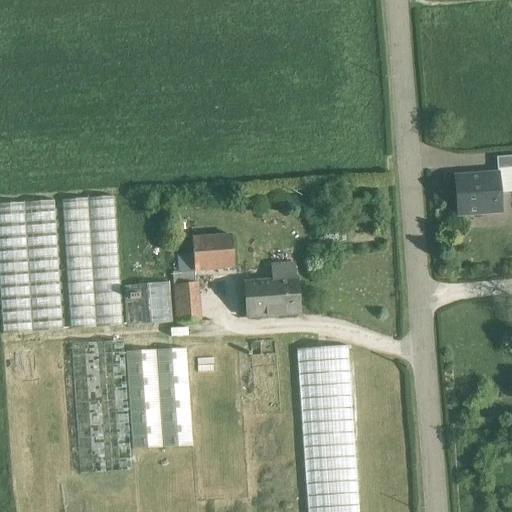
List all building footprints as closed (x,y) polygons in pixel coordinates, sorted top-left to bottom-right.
[(511,156),(496,158),(497,170),(511,168),(511,156)] [(497,174),(455,177),(458,215),(500,212),(497,174)] [(113,197),(61,201),(69,330),(122,326),(113,197)] [(54,201),(0,204),(0,309),(2,335),(62,330),(54,201)] [(232,230),(192,232),(195,267),(235,264),(232,230)] [(293,265),(271,266),(273,282),(245,284),(248,317),(297,313),(295,280),(294,280),(293,265)] [(195,283),(186,284),(185,272),(173,273),(177,323),(198,321),(195,283)] [(168,282),(123,286),(126,326),(171,323),(168,282)] [(185,338),(124,341),(131,438),(192,435),(185,338)] [(123,341),(70,345),(78,475),(131,472),(123,341)] [(359,511),(348,346),(296,350),(306,511),(359,511)]
